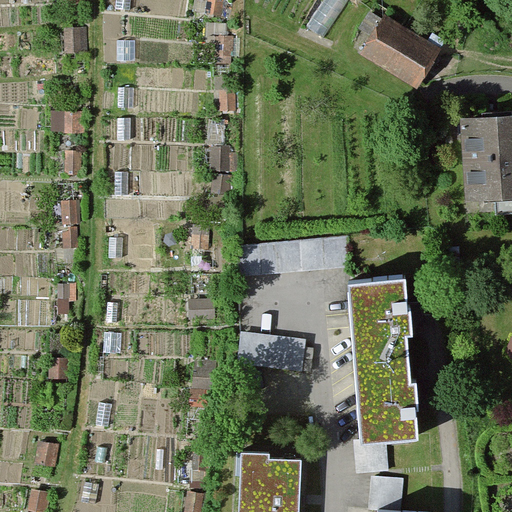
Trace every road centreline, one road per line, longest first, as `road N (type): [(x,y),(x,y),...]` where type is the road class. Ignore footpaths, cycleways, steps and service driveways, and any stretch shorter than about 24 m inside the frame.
road 1 (unknown): [(93,0),(86,334),(57,511)]
road 2 (residential): [(321,300),(335,511)]
